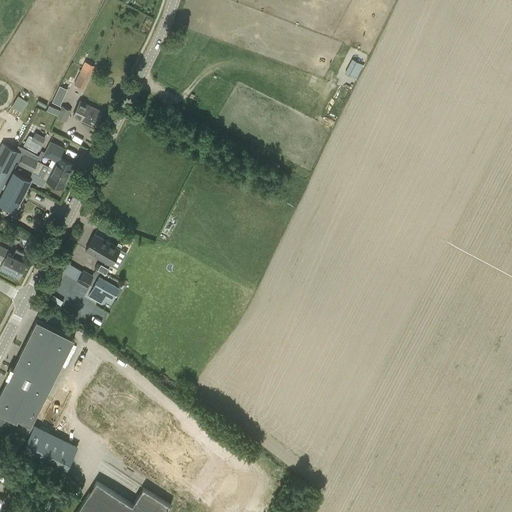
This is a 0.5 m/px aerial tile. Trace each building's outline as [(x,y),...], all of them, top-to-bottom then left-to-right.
[(357,78),(364,64),(355,60),(348,74),(357,78)] [(90,77),(79,73),(74,84),(85,88),(90,77)] [(59,84),(53,101),(61,104),(68,88),(59,84)] [(12,106),(22,112),(28,101),(18,95),(12,106)] [(80,100),(73,116),(94,126),(101,110),(80,100)] [(72,110),(62,105),(57,117),(67,121),(72,110)] [(37,152),(45,137),(35,132),(33,137),(29,135),(24,145),(37,152)] [(47,156),(56,161),(53,167),(69,176),(75,164),(60,157),(63,151),(53,146),(47,156)] [(35,158),(36,154),(25,149),(18,165),(31,171),(31,170),(32,170),(31,172),(63,187),(69,176),(53,167),(35,158)] [(0,190),(13,165),(0,158),(0,190)] [(13,170),(6,183),(0,195),(0,203),(16,212),(31,181),(32,180),(29,178),(27,178),(13,170)] [(95,234),(85,250),(110,264),(120,248),(95,234)] [(26,261),(21,259),(22,257),(14,253),(13,255),(7,252),(9,249),(0,244),(0,258),(3,260),(0,267),(19,276),(26,261)] [(102,264),(98,270),(106,274),(109,268),(102,264)] [(83,269),(76,281),(86,288),(94,275),(83,269)] [(119,288),(113,285),(99,277),(88,295),(103,304),(107,297),(112,300),(119,288)] [(0,392),(0,427),(12,433),(26,440),(19,453),(64,475),(79,446),(34,423),(33,425),(31,424),(74,338),(37,319),(0,392)] [(227,465),(177,429),(181,424),(173,418),(149,450),(167,463),(160,472),(201,501),(227,465)] [(133,504),(96,481),(76,511),(166,511),(171,505),(143,487),(133,504)]
